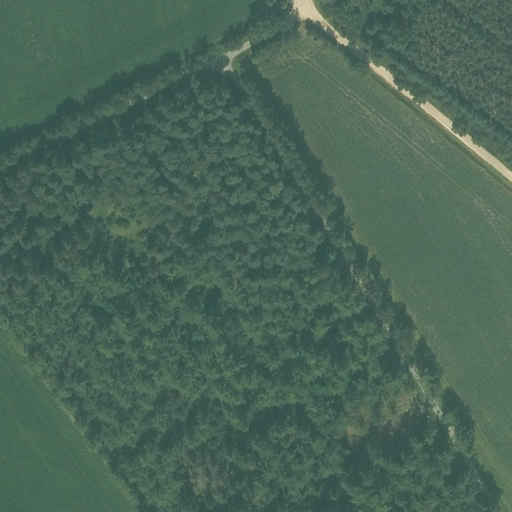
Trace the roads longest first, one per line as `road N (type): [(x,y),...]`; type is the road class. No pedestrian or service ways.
road 1 (track): [(225,56),(500,511)]
road 2 (track): [(301,0),(302,10),(511,182)]
road 3 (track): [(0,168),(225,56)]
